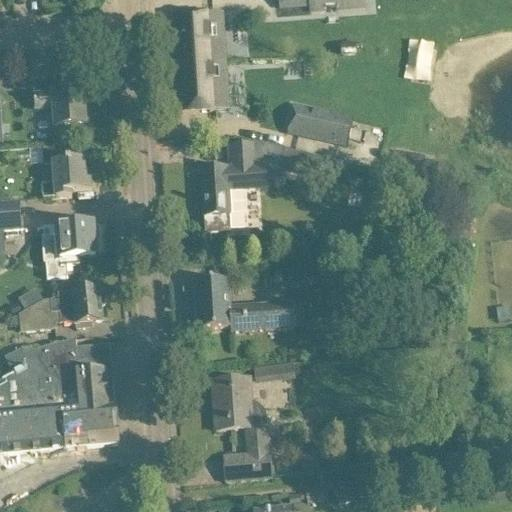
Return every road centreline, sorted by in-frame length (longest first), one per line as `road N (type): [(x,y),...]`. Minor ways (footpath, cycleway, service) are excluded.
road 1 (tertiary): [(163,511),(129,29)]
road 2 (residential): [(0,38),(129,29)]
